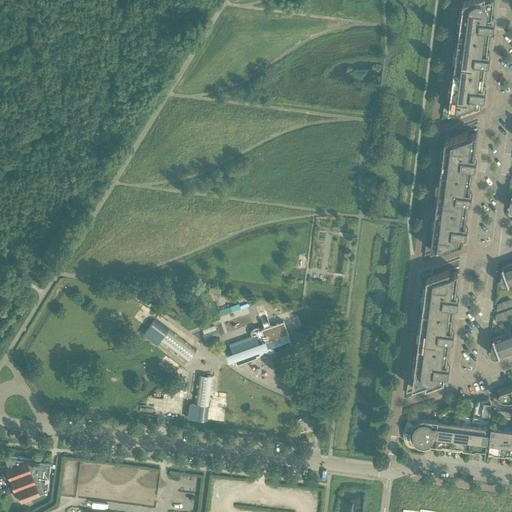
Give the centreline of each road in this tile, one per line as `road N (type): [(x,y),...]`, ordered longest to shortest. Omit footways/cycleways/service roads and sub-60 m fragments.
road 1 (unclassified): [(314,462),(48,427)]
road 2 (residential): [(471,249),(455,367),(457,377),(479,375)]
road 3 (residential): [(492,105),(471,249)]
road 4 (residential): [(494,250),(511,118)]
road 5 (residential): [(479,375),(494,250)]
